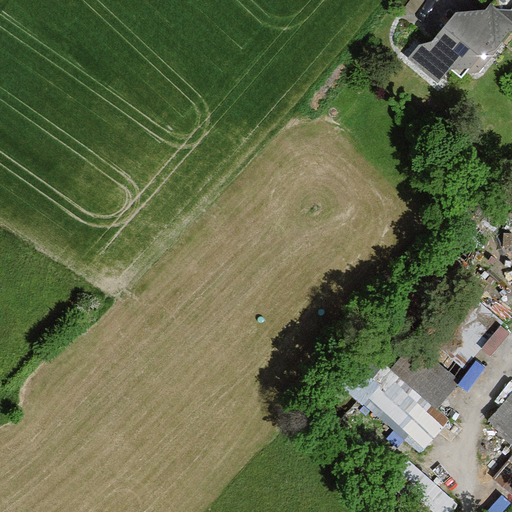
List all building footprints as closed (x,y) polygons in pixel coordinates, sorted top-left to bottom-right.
[(410,0),(405,8),(414,15),(425,0),(410,0)] [(511,0),(494,0),(491,3),(511,21),(511,0)] [(511,31),(511,21),(491,3),(484,13),(473,26),(457,13),(433,41),(420,45),(410,58),(439,81),(450,67),(461,77),(465,72),(479,71),(511,31)] [(503,322),(475,299),(438,345),(464,368),(483,347),(491,354),(510,333),(499,325),(503,322)] [(415,342),(392,368),(438,408),(461,382),(415,342)] [(450,419),(381,360),(352,393),(421,452),(450,419)] [(511,396),(491,420),(511,441),(511,396)] [(451,511),(458,504),(405,458),(388,478),(426,511),(451,511)] [(511,458),(496,478),(511,492),(511,458)]
